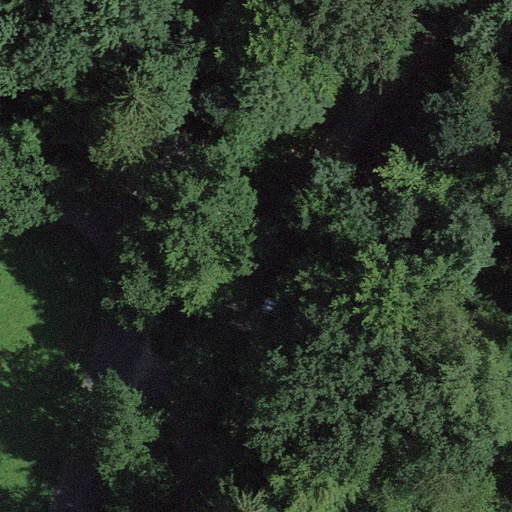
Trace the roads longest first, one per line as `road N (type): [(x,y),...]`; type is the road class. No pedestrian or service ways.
road 1 (track): [(198,511),(224,392),(301,199),(400,59),(403,0)]
road 2 (tertiary): [(67,511),(198,0)]
road 3 (track): [(142,235),(0,187)]
